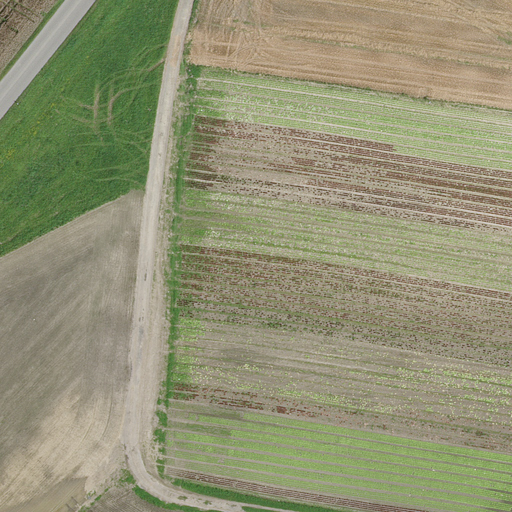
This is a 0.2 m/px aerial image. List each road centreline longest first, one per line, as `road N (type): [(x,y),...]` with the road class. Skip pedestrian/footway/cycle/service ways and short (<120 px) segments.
road 1 (track): [(186,0),(171,60),(125,443),(150,494),(232,511)]
road 2 (unclassified): [(0,94),(76,0)]
